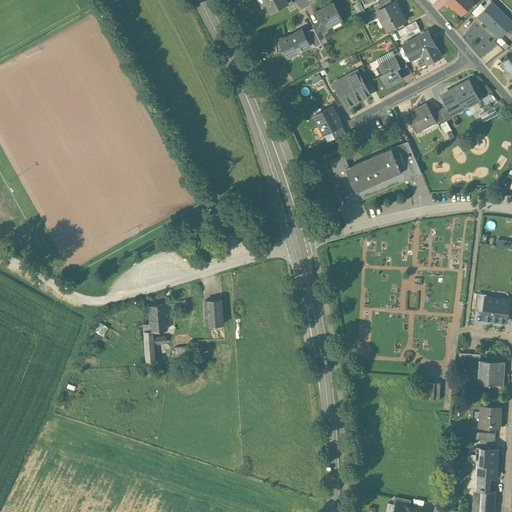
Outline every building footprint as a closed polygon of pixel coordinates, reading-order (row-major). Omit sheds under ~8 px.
[(263,0),(270,13),(287,5),(284,0),(263,0)] [(384,0),(380,2),(378,3),(381,9),(391,3),(389,0),(384,0)] [(447,0),(447,1),(450,3),(450,6),(453,8),(455,8),(462,14),(473,3),(470,0),(447,0)] [(341,19),(332,2),(317,10),(323,22),(326,27),(327,27),(341,19)] [(381,9),(377,11),(387,29),(404,19),(394,2),(391,3),(381,9)] [(511,25),(511,21),(492,2),(485,9),(478,16),(500,38),(511,25)] [(481,4),(472,13),(477,18),(478,16),(485,9),(481,4)] [(415,20),(404,26),(407,33),(419,27),(415,20)] [(320,24),(319,27),(314,30),(320,40),(325,37),(323,33),(326,30),(327,28),(327,27),(326,27),(323,22),(320,24)] [(314,30),(313,28),(307,31),(315,47),(322,44),(314,30)] [(428,31),(403,44),(411,59),(421,66),(426,63),(441,55),(428,31)] [(295,33),(286,38),(286,37),(274,38),(276,52),(287,51),(289,56),(309,45),(303,33),(297,36),(295,33)] [(406,63),(399,51),(393,54),(395,58),(399,67),(406,63)] [(511,54),(501,62),(511,77),(511,54)] [(395,58),(379,66),(383,72),(380,74),(386,85),(401,77),(397,68),(399,67),(395,58)] [(362,66),(357,69),(364,81),(369,79),(362,66)] [(350,84),(337,91),(344,103),(346,107),(370,94),(364,81),(357,69),(345,75),(350,84)] [(319,73),(311,78),(314,83),(323,78),(319,73)] [(468,81),(442,95),(447,105),(452,113),(478,99),(468,81)] [(344,103),(337,91),(332,94),(339,106),(344,103)] [(426,103),(406,114),(416,132),(436,121),(426,103)] [(452,113),(447,105),(440,109),(446,120),(454,116),(452,113)] [(332,106),(314,115),(324,134),(331,131),(342,125),(332,106)] [(446,120),(440,109),(434,112),(440,123),(446,120)] [(342,125),(331,131),(335,138),(346,133),(342,125)] [(349,166),(345,168),(359,200),(421,173),(407,141),(349,166)] [(359,200),(345,168),(349,166),(343,154),(329,160),(349,204),(359,200)] [(511,178),(507,176),(498,191),(504,195),(511,180),(511,179),(511,178)] [(511,247),(511,240),(497,238),(496,246),(511,247)] [(484,311),(485,297),(486,295),(478,294),(476,310),(484,311)] [(485,297),(484,311),(483,319),(507,322),(510,300),(485,297)] [(220,299),(204,301),(206,325),(222,324),(220,299)] [(164,305),(147,306),(148,321),(165,319),(164,305)] [(165,319),(148,321),(148,324),(148,331),(152,331),(166,330),(165,319)] [(148,324),(142,324),(144,362),(154,362),(153,344),(152,337),(152,331),(148,331),(148,324)] [(480,354),(460,353),(460,365),(480,366),(480,360),(480,354)] [(504,362),(480,360),(480,366),(478,383),(489,384),(489,385),(490,385),(490,384),(502,385),(504,362)] [(441,383),(422,381),(421,399),(439,400),(441,383)] [(500,407),(480,405),(479,427),(499,428),(500,407)] [(495,433),(478,432),(478,439),(495,441),(495,433)] [(495,448),(480,447),(479,455),(478,455),(477,473),(479,474),(478,490),(489,491),(490,474),(495,475),(495,476),(496,476),(497,456),(494,456),(495,448)] [(478,490),(475,490),(474,511),(494,511),(495,491),(489,491),(478,490)] [(411,500),(395,497),(393,504),(396,505),(397,503),(410,506),(411,500)] [(410,506),(397,503),(396,505),(395,511),(394,511),(392,511),(422,511),(423,509),(410,506)]
